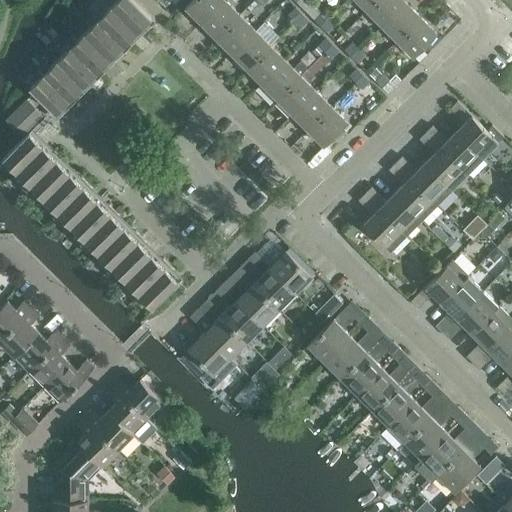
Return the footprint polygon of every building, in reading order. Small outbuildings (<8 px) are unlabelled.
[(33,127),(40,119),(52,108),(60,117),(156,21),(135,0),(117,0),(30,87),(35,91),(7,120),(24,137),(3,157),(154,308),(184,278),(33,127)] [(202,22),(224,0),(192,0),(186,6),(202,22)] [(217,37),(241,14),(226,0),(224,0),(202,22),(217,37)] [(310,0),(295,0),(306,10),(313,3),(310,0)] [(358,0),(368,9),(377,0),(358,0)] [(383,25),(406,1),(404,0),(377,0),(368,9),(383,25)] [(398,40),(422,16),(406,1),(383,25),(398,40)] [(313,3),(306,10),(321,25),(328,18),(313,3)] [(295,20),(302,13),(295,6),(288,13),(295,20)] [(302,13),(295,20),(302,27),(310,20),(302,13)] [(241,14),(217,37),(232,53),(256,29),(241,14)] [(422,16),(398,40),(414,56),(437,32),(422,16)] [(328,18),(321,25),(328,32),(335,25),(328,18)] [(256,29),(232,53),(248,68),(271,44),(256,29)] [(326,51),(333,43),(326,37),(319,44),(326,51)] [(352,56),(359,48),(352,41),(345,49),(352,56)] [(333,43),(326,51),(333,58),(340,50),(333,43)] [(263,83),(287,60),(271,44),(248,68),(263,83)] [(359,48),(352,56),(358,63),(366,55),(359,48)] [(348,58),(340,50),(333,58),(341,65),(348,58)] [(294,67),(287,60),(263,83),(278,98),(302,75),(309,67),(302,60),(294,67)] [(356,81),(363,74),(357,68),(350,75),(356,81)] [(383,87),(390,79),(383,73),(376,80),(383,87)] [(363,74),(356,81),(363,88),(370,81),(363,74)] [(302,75),(278,98),(294,114),(317,90),(302,75)] [(317,90),(294,114),(309,129),(332,105),(317,90)] [(456,131),(483,157),(504,136),(493,124),(487,130),(458,100),(451,107),(465,122),(456,131)] [(332,105),(309,129),(325,145),(348,121),(332,105)] [(433,125),(427,132),(468,173),(483,157),(456,131),(448,140),(433,125)] [(468,173),(427,132),(420,138),(434,153),(426,161),(452,188),(468,173)] [(452,188),(426,161),(417,170),(403,155),(396,162),(437,203),(452,188)] [(395,192),(422,218),(437,203),(396,162),(390,169),(404,183),(395,192)] [(372,186),(366,193),(407,234),(422,218),(395,192),(387,201),(372,186)] [(407,234),(366,193),(359,199),(374,214),(364,223),(391,250),(407,234)] [(473,219),(483,228),(488,223),(478,214),(473,219)] [(450,237),(445,242),(455,251),(462,244),(452,234),(450,237)] [(498,245),(488,255),(495,262),(505,252),(498,245)] [(270,267),(296,292),(312,275),(287,250),(270,267)] [(256,266),(263,259),(256,251),(248,258),(256,266)] [(442,301),(469,275),(453,259),(412,300),(419,307),(433,292),(442,301)] [(254,283),(280,308),(296,292),(270,267),(254,283)] [(443,331),(484,290),(469,275),(442,301),(451,310),(437,325),(443,331)] [(223,284),(231,291),(238,284),(230,276),(223,284)] [(263,324),(280,308),(254,283),(238,299),(263,324)] [(224,299),(231,291),(223,284),(216,291),(224,299)] [(473,332),(499,305),(484,290),(443,331),(450,337),(459,328),(464,323),(473,332)] [(325,321),(344,302),(335,293),(316,312),(325,321)] [(0,339),(34,305),(27,298),(17,308),(8,299),(2,306),(0,308),(0,339)] [(263,324),(238,299),(222,315),(247,340),(263,324)] [(0,339),(15,355),(39,330),(31,323),(41,313),(34,305),(0,339)] [(511,318),(499,305),(473,332),(481,341),(467,355),(474,362),(511,323),(511,318)] [(231,356),(247,340),(222,315),(213,324),(198,309),(191,316),(206,331),(231,356)] [(362,324),(370,316),(363,310),(355,317),(362,324)] [(370,316),(362,324),(368,331),(376,323),(370,316)] [(326,360),(351,335),(334,318),(309,343),(326,360)] [(503,362),(511,353),(511,323),(474,362),(480,368),(495,354),(503,362)] [(39,330),(15,355),(30,370),(64,336),(57,328),(47,338),(39,330)] [(231,356),(206,331),(189,348),(190,349),(182,357),(200,376),(209,367),(214,373),(231,356)] [(342,376),(367,351),(351,335),(326,360),(342,376)] [(46,385),(70,361),(62,353),(72,343),(64,336),(30,370),(46,385)] [(394,356),(402,348),(395,342),(388,350),(394,356)] [(277,370),(293,353),(285,345),(269,362),(277,370)] [(402,348),(394,356),(401,363),(408,355),(402,348)] [(358,392),(383,367),(367,351),(342,376),(358,392)] [(70,361),(46,385),(61,401),(75,388),(79,384),(96,367),(87,359),(78,369),(70,361)] [(267,361),(252,376),(264,389),(280,373),(267,361)] [(214,373),(209,367),(200,376),(206,382),(214,373)] [(374,409),(399,383),(383,367),(358,392),(374,409)] [(426,388),(434,381),(428,374),(420,382),(426,388)] [(504,392),(511,384),(511,380),(508,376),(497,386),(504,392)] [(115,384),(149,418),(165,403),(141,378),(133,387),(123,377),(115,384)] [(434,381),(426,388),(433,395),(441,387),(434,381)] [(399,383),(374,409),(390,425),(415,399),(399,383)] [(158,427),(149,418),(115,384),(108,392),(118,402),(110,409),(134,433),(143,442),(158,427)] [(267,394),(261,399),(266,405),(272,399),(267,394)] [(406,441),(432,416),(415,399),(390,425),(406,441)] [(12,419),(19,412),(11,404),(3,411),(12,419)] [(459,421),(466,413),(460,406),(452,414),(459,421)] [(23,407),(19,412),(12,419),(28,435),(39,423),(23,407)] [(134,433),(110,409),(102,417),(92,407),(85,415),(119,449),(134,433)] [(466,413),(459,421),(465,427),(473,419),(466,413)] [(119,449),(85,415),(77,422),(87,432),(79,440),(85,447),(86,446),(103,464),(119,449)] [(400,447),(416,463),(448,432),(432,416),(406,441),(400,447)] [(432,479),(438,473),(464,448),(448,432),(416,463),(432,479)] [(492,454),(499,446),(492,439),(485,447),(492,454)] [(183,450),(193,460),(199,453),(190,444),(183,450)] [(60,499),(89,499),(89,478),(103,464),(86,446),(85,447),(64,468),(64,485),(60,485),(60,499)] [(464,448),(438,473),(455,490),(480,465),(464,448)] [(186,466),(193,460),(183,450),(176,457),(186,466)] [(487,483),(504,466),(506,464),(497,455),(478,474),(487,483)] [(171,481),(176,476),(167,466),(161,472),(171,481)] [(162,491),(153,483),(147,489),(156,497),(162,491)] [(54,511),(102,511),(103,511),(89,511),(89,499),(60,499),(55,498),(54,511)] [(497,511),(511,511),(511,507),(507,503),(497,511)]
